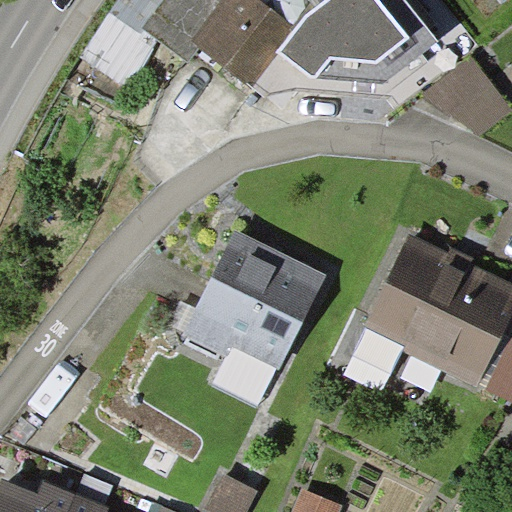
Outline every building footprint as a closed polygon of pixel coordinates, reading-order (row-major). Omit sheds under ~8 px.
[(242,0),(226,0),(183,46),(257,115),(307,61),(242,0)] [(281,383),(326,278),(235,240),(190,345),(281,383)] [(511,331),(511,288),(406,244),(367,337),(488,388),(511,331)] [(221,473),(207,506),(220,511),(249,511),(259,489),(221,473)] [(38,492),(0,477),(0,511),(67,511),(75,493),(42,480),(38,492)] [(306,487),(295,511),(339,511),(343,503),(306,487)] [(106,511),(108,507),(75,493),(67,511),(106,511)]
